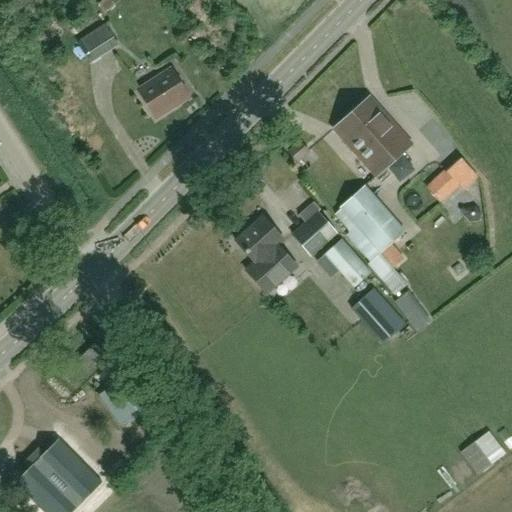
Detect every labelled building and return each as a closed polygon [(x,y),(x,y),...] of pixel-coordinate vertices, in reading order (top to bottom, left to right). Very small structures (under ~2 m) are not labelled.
[(104,26),(77,43),(89,63),(116,46),(104,26)] [(156,120),(190,99),(171,69),(137,91),(156,120)] [(411,145),(369,98),(333,130),(375,177),(411,145)] [(307,153),(299,144),(289,153),(297,162),(307,153)] [(469,181),(476,166),(464,161),(457,176),(469,181)] [(431,188),(446,205),(466,187),(451,171),(431,188)] [(405,233),(364,186),(357,193),(339,208),(340,210),(334,215),(349,232),(345,236),(369,263),(391,245),(405,233)] [(459,200),(449,208),(461,223),(471,215),(459,200)] [(292,235),(311,257),(336,234),(317,213),(292,235)] [(263,217),(235,242),(254,263),(245,271),(266,294),(296,267),(277,245),(283,240),(263,217)] [(370,273),(341,241),(324,256),(353,288),(370,273)] [(373,289),(350,309),(382,345),(405,325),(373,289)] [(413,294),(400,301),(419,332),(431,325),(413,294)] [(105,354),(95,344),(79,360),(89,370),(105,354)] [(156,405),(132,371),(99,395),(123,428),(156,405)] [(495,433),(467,450),(482,475),(510,458),(495,433)] [(33,472),(47,459),(38,450),(25,463),(33,472)]
